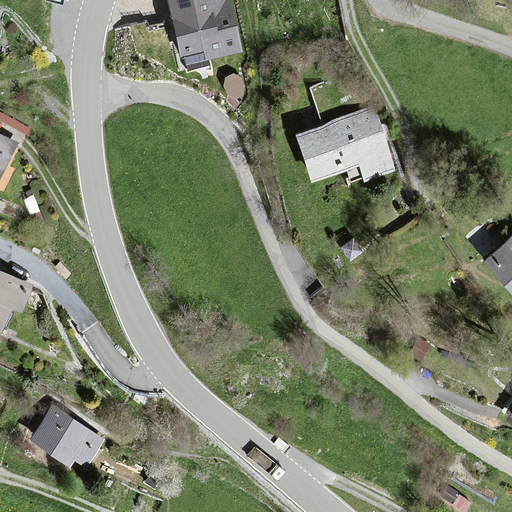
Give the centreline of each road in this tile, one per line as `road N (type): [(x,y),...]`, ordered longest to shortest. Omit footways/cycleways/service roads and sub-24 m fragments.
road 1 (residential): [(511,470),(429,416),(306,317),(234,144),(217,122),(165,96),(87,92)]
road 2 (tertiary): [(331,511),(190,394),(154,350),(123,287),(96,192),(87,92)]
road 3 (track): [(347,0),(355,37),(408,137),(414,177)]
road 4 (residential): [(511,50),(406,17),(378,0)]
